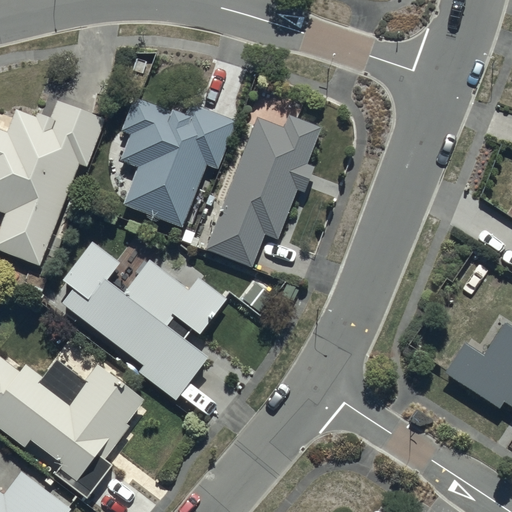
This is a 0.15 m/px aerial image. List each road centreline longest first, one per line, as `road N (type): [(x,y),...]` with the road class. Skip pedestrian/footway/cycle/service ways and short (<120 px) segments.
road 1 (residential): [(445,83),(356,313),(318,387)]
road 2 (residential): [(179,0),(222,7),(445,83)]
road 3 (residential): [(511,511),(318,387)]
road 4 (residential): [(318,387),(214,511)]
